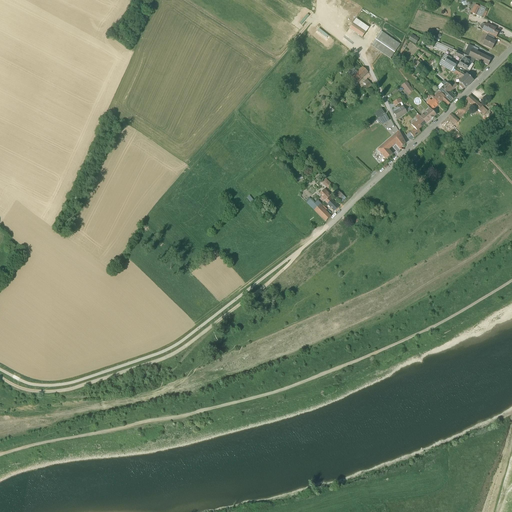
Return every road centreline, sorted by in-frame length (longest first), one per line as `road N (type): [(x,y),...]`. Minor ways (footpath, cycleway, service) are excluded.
road 1 (track): [(511,280),(408,339),(295,385),(0,454)]
road 2 (track): [(0,379),(24,391),(56,392),(151,364),(283,270)]
road 3 (track): [(355,54),(308,24),(189,162)]
road 4 (residential): [(411,147),(511,48)]
